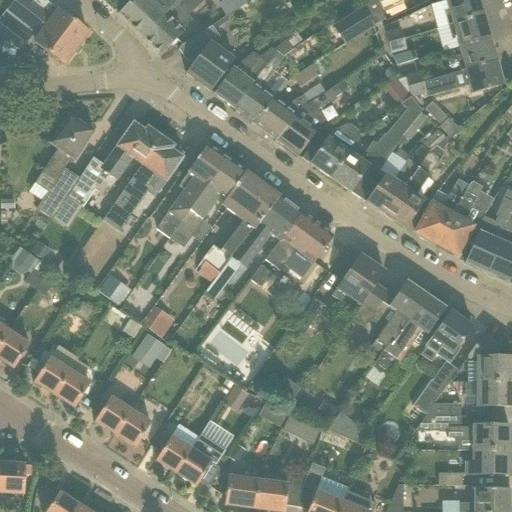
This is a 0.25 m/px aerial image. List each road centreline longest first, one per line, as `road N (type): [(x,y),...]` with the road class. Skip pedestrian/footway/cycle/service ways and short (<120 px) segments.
road 1 (residential): [(511,313),(409,264),(145,78)]
road 2 (residential): [(165,511),(37,430)]
road 3 (residential): [(145,78),(0,93)]
